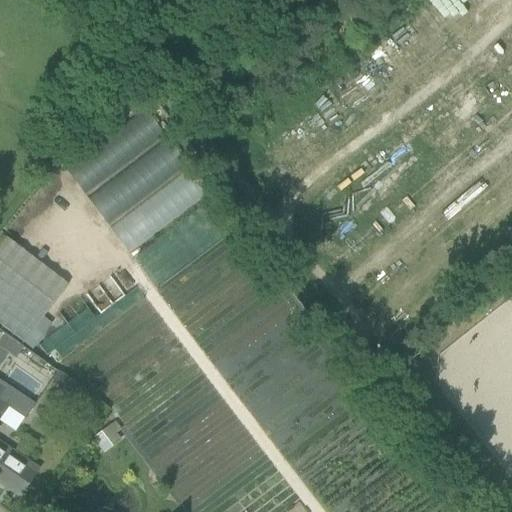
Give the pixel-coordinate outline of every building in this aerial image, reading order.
[(145,116),(64,166),(78,190),(160,141),(145,116)] [(151,146),(84,195),(105,224),(172,175),(151,146)] [(127,253),(196,205),(177,179),(131,212),(129,208),(106,225),(127,253)] [(0,328),(22,343),(65,282),(1,237),(0,238),(0,328)] [(43,320),(24,346),(32,351),(51,325),(43,320)] [(3,333),(0,337),(0,348),(14,358),(22,346),(3,333)] [(57,371),(50,380),(67,393),(74,383),(57,371)] [(0,422),(7,412),(24,424),(36,407),(0,381),(0,422)] [(114,423),(91,440),(102,454),(119,442),(114,435),(119,431),(114,423)] [(0,442),(0,484),(20,499),(40,470),(0,442)]
